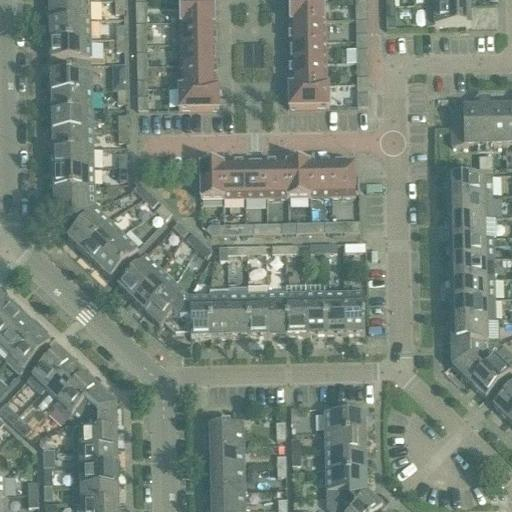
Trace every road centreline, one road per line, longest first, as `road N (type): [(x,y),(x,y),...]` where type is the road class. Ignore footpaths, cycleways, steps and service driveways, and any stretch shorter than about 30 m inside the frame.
road 1 (residential): [(140,147),(394,144)]
road 2 (residential): [(14,246),(6,223),(2,0)]
road 3 (residential): [(162,388),(192,377),(400,372)]
road 4 (residential): [(400,372),(394,144)]
road 5 (residential): [(162,388),(14,246)]
road 6 (residential): [(511,64),(392,68),(394,144)]
road 7 (residential): [(400,372),(511,481)]
road 8 (residential): [(165,511),(162,388)]
